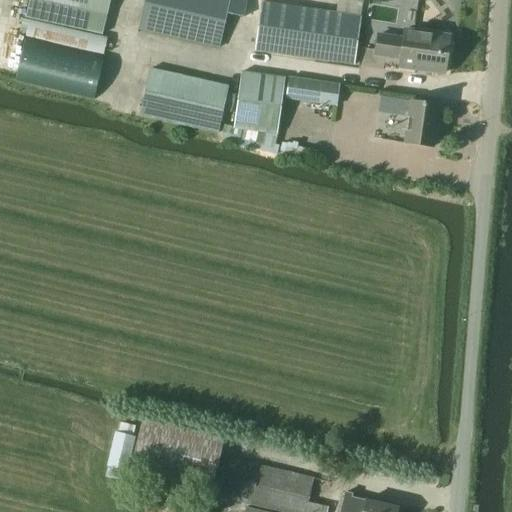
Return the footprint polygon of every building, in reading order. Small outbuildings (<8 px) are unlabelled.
[(102,35),(109,0),(28,0),(25,17),(102,35)] [(144,0),(138,30),(218,48),(226,14),(243,18),(247,0),(144,0)] [(261,3),(254,51),(352,65),(353,65),(360,17),(362,5),(338,1),(336,14),(261,3)] [(103,54),(106,39),(29,21),(25,36),(103,54)] [(378,35),(375,55),(400,59),(399,68),(443,74),(448,37),(405,30),(403,39),(378,35)] [(24,38),(14,82),(93,100),(103,56),(24,38)] [(217,133),(228,87),(149,69),(139,116),(217,133)] [(276,134),(284,79),(240,73),(233,128),(276,134)] [(336,106),(339,86),(288,78),(285,99),(336,106)] [(380,98),(378,113),(409,117),(411,102),(380,98)] [(432,148),(438,106),(411,102),(409,117),(405,144),(432,148)] [(142,420),(129,472),(211,492),(210,495),(278,511),(326,511),(328,508),(327,508),(307,503),(313,479),(219,456),(224,439),(142,420)] [(114,432),(102,479),(123,485),(135,438),(114,432)] [(344,496),(339,511),(395,511),(396,508),(365,500),(365,501),(344,496)]
